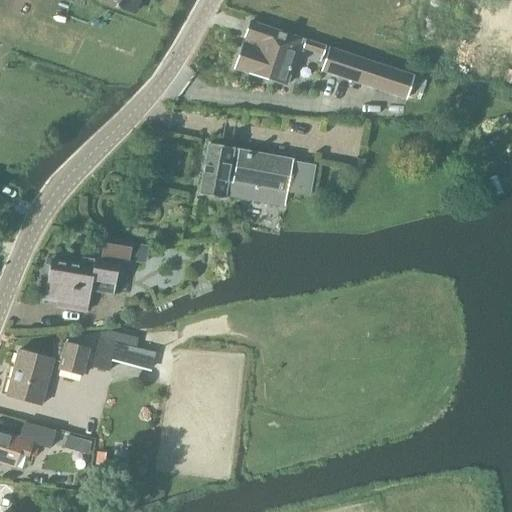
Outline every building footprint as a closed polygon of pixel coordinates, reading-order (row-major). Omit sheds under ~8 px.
[(99,0),(99,1),(133,14),(135,9),(137,10),(140,1),(138,0),(99,0)] [(302,39),(255,24),(250,22),(234,69),(251,74),(251,73),(287,85),(302,39)] [(302,50),(322,56),(325,46),(305,39),(302,50)] [(328,47),(320,72),(405,100),(414,75),(328,47)] [(209,144),(199,196),(223,200),(226,182),(309,198),(315,166),(292,162),(292,161),(232,150),(232,149),(209,144)] [(101,257),(128,261),(131,244),(104,239),(101,257)] [(87,307),(90,292),(113,295),(118,264),(94,260),(93,268),(50,261),(44,300),(57,302),(56,309),(86,314),(87,307)] [(150,373),(156,352),(116,341),(115,345),(98,340),(91,368),(109,372),(112,363),(150,373)] [(59,370),(82,376),(89,350),(66,343),(59,370)] [(8,397),(41,406),(53,360),(18,351),(13,368),(15,369),(8,397)] [(0,463),(15,468),(19,453),(28,456),(29,455),(35,457),(39,445),(49,449),(54,431),(24,422),(19,438),(0,431),(0,463)] [(67,437),(64,447),(88,454),(91,443),(67,437)] [(98,452),(96,464),(104,465),(105,453),(98,452)]
